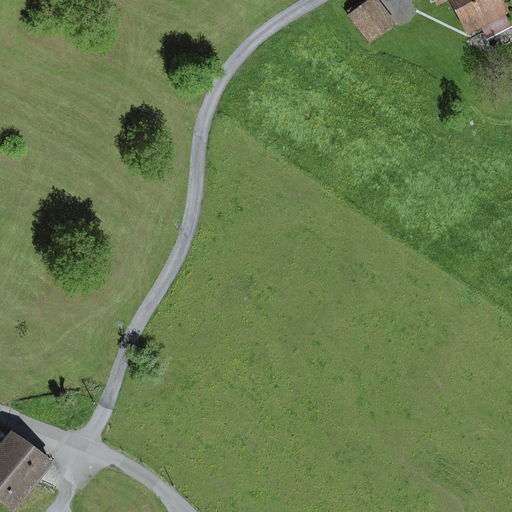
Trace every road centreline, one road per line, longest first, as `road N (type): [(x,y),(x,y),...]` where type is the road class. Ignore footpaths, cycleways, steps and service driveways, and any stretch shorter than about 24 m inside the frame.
road 1 (track): [(311,0),(229,71),(202,138),(186,236),(85,447)]
road 2 (residential): [(184,511),(140,473),(0,409)]
